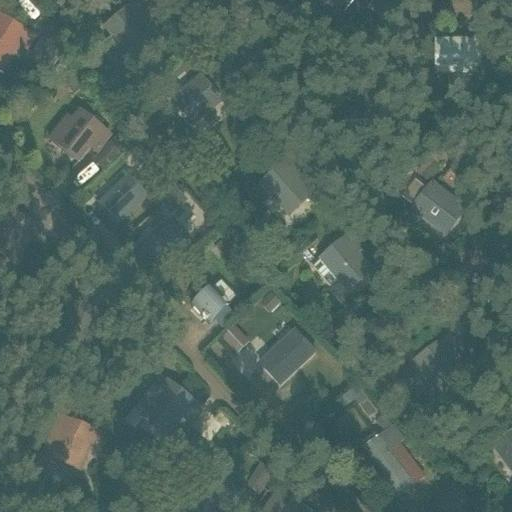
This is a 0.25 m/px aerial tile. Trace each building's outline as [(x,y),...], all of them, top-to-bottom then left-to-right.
[(355,0),(368,10),(376,0),(322,0),(340,14),(351,0),(355,0)] [(147,18),(136,4),(103,30),(110,39),(102,46),(111,57),(109,58),(118,68),(153,40),(140,24),(147,18)] [(25,49),(32,39),(0,18),(0,64),(3,66),(17,44),(25,49)] [(447,76),(447,92),(468,92),(467,76),(481,76),(481,40),(434,40),(434,76),(447,76)] [(167,96),(192,125),(219,101),(201,79),(182,95),(177,88),(167,96)] [(373,101),(343,103),(345,127),(341,129),(346,141),(375,138),(374,126),(371,126),(370,117),(375,116),(373,101)] [(48,141),(80,165),(91,150),(97,154),(111,136),(78,111),(71,120),(66,117),(48,141)] [(134,139),(128,131),(120,138),(127,145),(134,139)] [(262,186),(288,215),(311,194),(294,174),(300,168),(292,159),(262,186)] [(98,207),(120,227),(148,198),(126,177),(98,207)] [(415,212),(446,237),(465,213),(433,188),(415,212)] [(40,228),(4,214),(0,225),(0,253),(16,260),(26,236),(35,240),(40,228)] [(191,244),(171,223),(142,249),(161,271),(191,244)] [(360,245),(352,235),(321,261),(323,263),(316,268),(331,286),(337,281),(346,291),(370,271),(353,251),(360,245)] [(221,243),(215,248),(221,256),(227,251),(221,243)] [(227,309),(210,290),(191,308),(209,327),(227,309)] [(272,313),(280,305),(271,297),(264,304),(272,313)] [(108,320),(72,306),(59,340),(86,351),(95,326),(104,330),(108,320)] [(221,340),(233,352),(246,340),(234,328),(221,340)] [(315,355),(295,333),(259,366),(279,388),(315,355)] [(456,349),(448,339),(414,364),(437,395),(464,376),(448,354),(456,349)] [(160,394),(153,389),(136,411),(169,439),(182,421),(186,424),(198,408),(167,384),(160,394)] [(335,417),(356,446),(372,435),(350,405),(361,397),(354,389),(340,399),(347,409),(335,417)] [(102,435),(58,417),(43,455),(78,469),(86,450),(95,453),(102,435)] [(364,452),(400,497),(426,479),(400,445),(406,440),(383,417),(375,424),(386,436),(364,452)] [(511,435),(493,450),(511,476),(511,435)] [(259,495),(273,476),(262,468),(248,487),(259,495)] [(219,511),(196,494),(182,511),(219,511)] [(305,511),(280,495),(268,511),(305,511)] [(462,495),(444,511),(463,511),(471,504),(462,495)]
